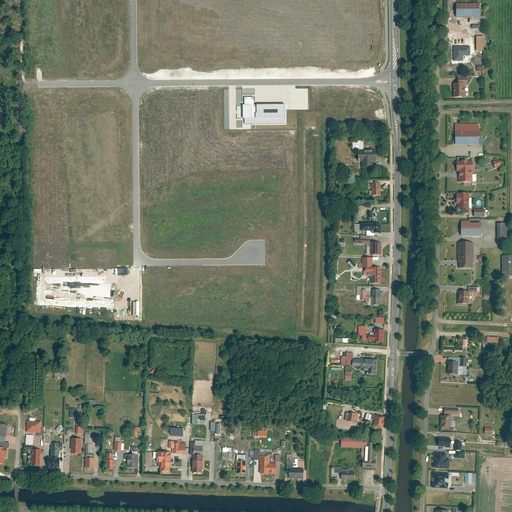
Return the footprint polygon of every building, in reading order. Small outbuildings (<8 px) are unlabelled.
[(458,3),(458,17),(481,17),(481,4),(458,3)] [(458,35),(458,54),(474,54),(474,35),(458,35)] [(454,84),(454,97),(466,97),(466,84),(459,84),(454,84)] [(285,125),(286,105),(254,105),(254,97),(243,97),(243,124),(285,125)] [(457,124),(457,145),(480,145),(480,124),(457,124)] [(376,151),(359,151),(359,163),(362,163),(362,168),(372,168),(372,163),(376,162),(376,151)] [(494,162),(497,169),(504,166),(501,159),(494,162)] [(460,161),(460,182),(474,182),(474,161),(460,161)] [(371,185),(372,197),(381,197),(381,185),(371,185)] [(459,210),(471,210),(471,194),(460,194),(459,210)] [(476,209),(476,217),(486,217),(486,209),(476,209)] [(463,236),(484,236),(484,223),(473,223),(473,221),(463,220),(463,236)] [(499,221),(499,243),(508,243),(508,222),(499,221)] [(459,268),(474,269),(475,242),(460,242),(459,268)] [(372,244),(372,255),(383,255),(383,244),(372,244)] [(511,256),(503,256),(503,276),(511,275),(511,256)] [(364,269),(374,268),(374,258),(364,259),(364,264),(364,268),(364,269)] [(349,263),(354,268),(357,265),(353,260),(349,263)] [(383,284),(383,268),(374,268),(364,269),(364,276),(372,276),(372,284),(383,284)] [(382,290),(373,290),(373,306),(382,306),(382,290)] [(460,291),(459,304),(470,305),(471,292),(470,292),(460,291)] [(374,342),(385,343),(386,331),(375,330),(375,335),(369,335),(369,340),(374,341),(374,342)] [(346,357),(342,356),(341,365),(353,367),(354,354),(347,353),(346,357)] [(379,376),(380,358),(364,357),(364,359),(356,359),(356,367),(363,367),(363,375),(379,376)] [(449,362),(448,374),(460,375),(460,363),(449,362)] [(356,423),(358,414),(350,413),(349,421),(349,422),(356,423)] [(442,415),(442,427),(452,428),(453,416),(445,415),(442,415)] [(384,418),(376,416),(373,428),(381,430),(384,418)] [(28,421),(27,430),(38,431),(42,431),(42,421),(28,421)] [(9,425),(0,424),(0,436),(7,437),(8,437),(9,425)] [(134,435),(139,435),(139,431),(142,431),(142,427),(134,427),(134,435)] [(368,447),(370,447),(370,442),(371,438),(342,437),(342,447),(363,448),(363,452),(368,452),(368,447)] [(82,439),(72,438),(72,453),(82,453),(82,439)] [(439,447),(451,447),(452,439),(440,438),(439,447)] [(457,450),(463,451),(464,442),(456,441),(455,450),(457,450)] [(174,448),(174,453),(186,453),(186,442),(175,442),(174,448)] [(195,454),(195,455),(204,455),(204,446),(196,446),(195,446),(195,454)] [(8,448),(0,447),(0,463),(5,463),(6,453),(8,453),(8,448)] [(42,466),(42,449),(34,449),(34,454),(33,462),(33,466),(42,466)] [(52,458),(60,459),(61,450),(53,450),(52,458)] [(435,468),(451,469),(451,459),(447,459),(448,453),(437,452),(437,458),(435,458),(435,468)] [(161,463),(161,471),(170,471),(171,453),(157,453),(157,463),(161,463)] [(129,454),(129,467),(139,468),(139,454),(129,454)] [(298,468),(298,459),(294,459),(294,454),(287,454),(287,468),(298,468)] [(194,473),(203,474),(204,455),(195,455),(194,473)] [(52,458),(48,458),(47,466),(60,467),(60,459),(52,458)] [(86,458),(86,468),(94,468),(95,458),(86,458)] [(364,459),(363,467),(377,467),(377,460),(376,460),(370,460),(364,459)] [(238,465),(238,473),(247,473),(247,461),(246,461),(238,461),(237,461),(237,465),(238,465)] [(277,474),(277,463),(271,463),(271,462),(262,462),(261,473),(277,474)] [(305,469),(290,469),(290,478),(305,478),(305,469)] [(433,487),(450,488),(450,473),(434,472),(433,487)] [(466,473),(466,484),(473,484),(474,473),(466,473)]
